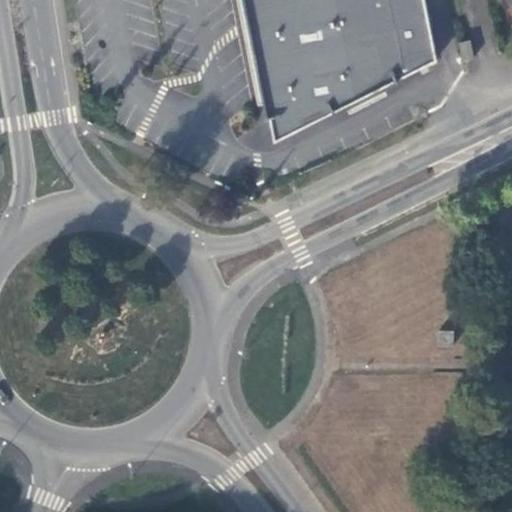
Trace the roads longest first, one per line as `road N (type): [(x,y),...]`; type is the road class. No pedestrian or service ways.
road 1 (secondary): [(211,286),(511,134)]
road 2 (secondary): [(102,205),(60,118),(35,0)]
road 3 (secondary): [(0,52),(23,168),(5,239)]
road 4 (secondary): [(211,286),(168,230),(102,205)]
road 5 (secondary): [(66,455),(133,451),(188,413)]
road 6 (secondary): [(188,413),(217,353),(211,286)]
road 7 (secondary): [(273,511),(188,413)]
